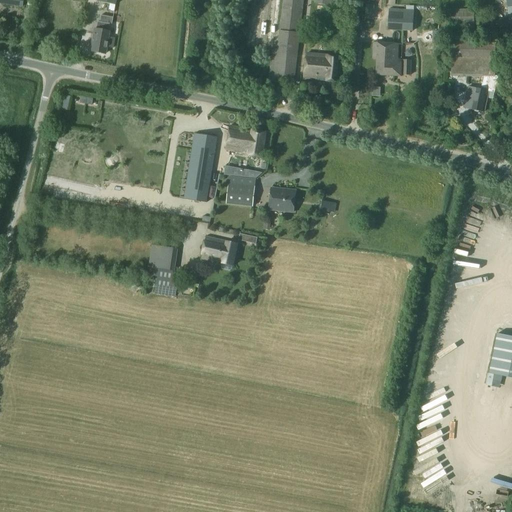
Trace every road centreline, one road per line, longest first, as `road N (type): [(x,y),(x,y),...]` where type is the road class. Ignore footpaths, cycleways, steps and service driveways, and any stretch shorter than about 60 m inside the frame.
road 1 (tertiary): [(511,177),(240,105),(53,69)]
road 2 (unclassified): [(0,264),(53,69)]
road 3 (unknown): [(18,194),(163,219),(185,269)]
